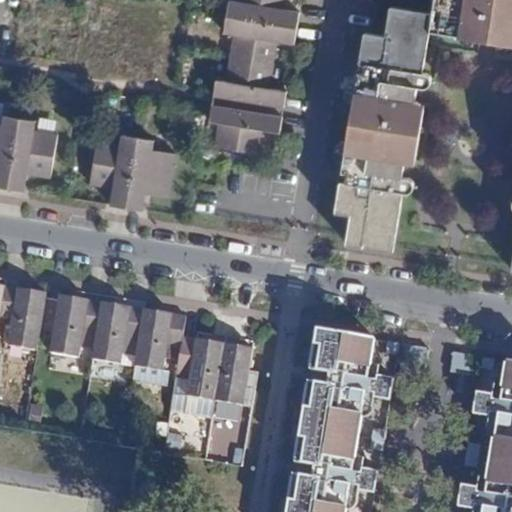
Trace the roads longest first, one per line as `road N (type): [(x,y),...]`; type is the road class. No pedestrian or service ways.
road 1 (residential): [(0,231),(511,314)]
road 2 (residential): [(339,0),(307,207)]
